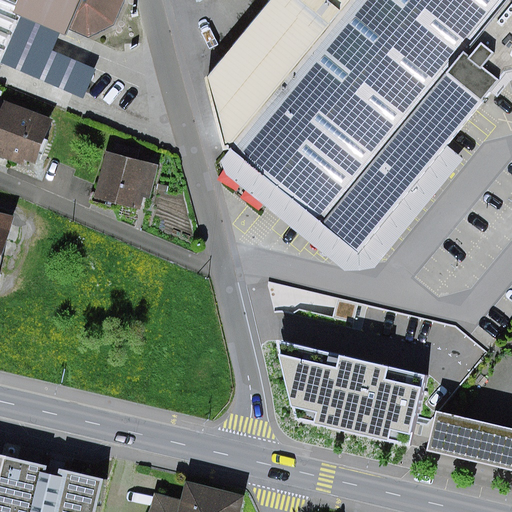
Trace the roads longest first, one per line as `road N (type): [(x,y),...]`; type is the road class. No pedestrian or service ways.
road 1 (residential): [(250,460),(249,379),(156,0)]
road 2 (primary): [(250,460),(0,401)]
road 3 (primary): [(467,511),(277,466)]
